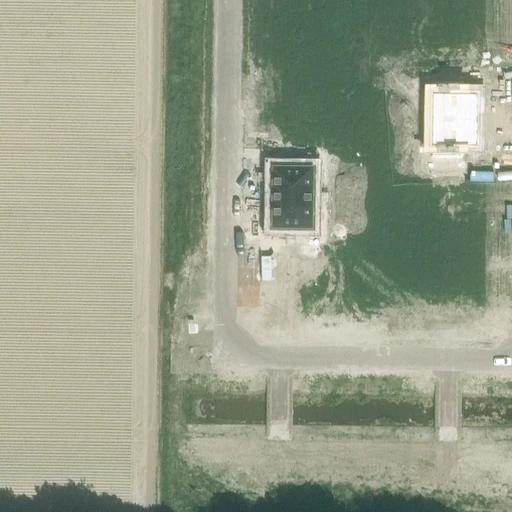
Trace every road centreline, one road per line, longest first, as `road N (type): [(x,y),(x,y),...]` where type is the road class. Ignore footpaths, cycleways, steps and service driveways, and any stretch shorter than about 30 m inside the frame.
road 1 (residential): [(223,359),(228,0)]
road 2 (residential): [(223,359),(511,361)]
